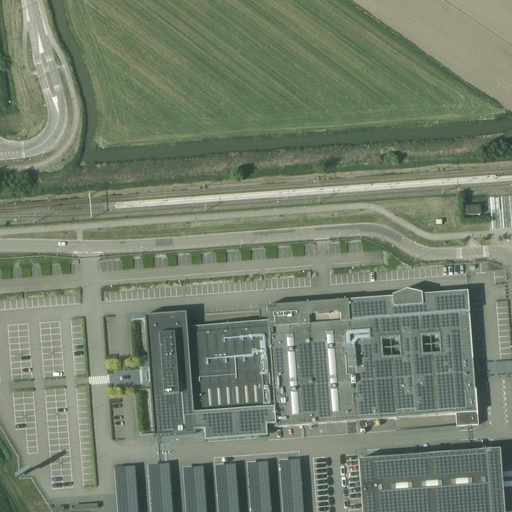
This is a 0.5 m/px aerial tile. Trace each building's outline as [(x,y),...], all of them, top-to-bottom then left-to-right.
[(491,204),(492,229),(501,228),(501,226),(511,225),(511,209),(509,209),(509,204),(491,204)] [(480,205),(464,207),(464,216),(481,215),(480,205)] [(195,431),(204,430),(205,434),(266,429),(266,426),(275,425),(276,428),(455,415),(456,427),(478,426),(477,414),(476,414),(476,413),(477,413),(468,292),(267,307),(268,321),(187,327),(186,313),(145,316),(154,437),(195,434),(195,431)] [(504,511),(500,450),(358,460),(362,511),(504,511)] [(93,503),(74,505),(74,511),(78,511),(94,511),(93,503)]
